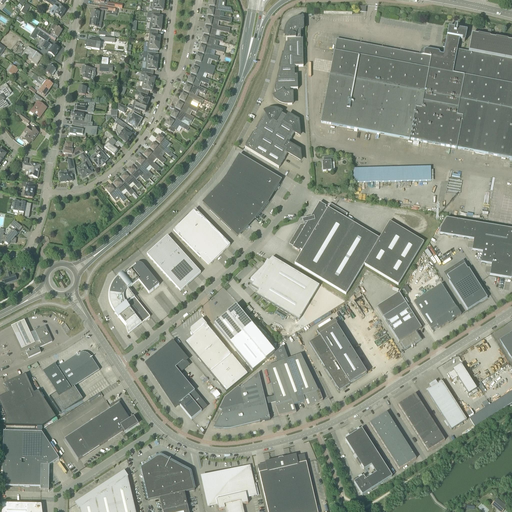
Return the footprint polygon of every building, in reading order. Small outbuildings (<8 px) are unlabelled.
[(62,5),(53,0),(46,0),(54,7),(50,13),(53,16),(54,15),(61,19),(65,12),(59,7),(60,5),(61,6),(62,5)] [(221,7),(222,1),(210,0),(208,0),(208,4),(210,4),(209,6),(208,6),(209,6),(209,9),(209,10),(220,11),(220,12),(232,14),(230,8),(221,7)] [(164,5),(164,4),(153,3),(150,3),(149,10),(152,10),(151,13),(158,14),(158,11),(163,11),(163,8),(164,8),(164,5)] [(21,13),(25,16),(30,7),(26,5),(21,13)] [(220,17),(220,12),(220,11),(209,10),(209,9),(208,9),(207,13),(208,13),(208,15),(207,15),(208,16),(207,19),(219,21),(231,24),(232,19),(220,17)] [(102,21),(103,13),(100,13),(100,12),(96,11),(96,13),(92,12),(91,20),(102,21)] [(157,17),(158,14),(151,13),(147,13),(146,19),(151,19),(150,23),(162,24),(162,23),(163,20),(162,20),(162,17),(157,17)] [(218,26),(219,21),(207,19),(206,19),(205,23),(206,23),(206,25),(205,24),(205,25),(206,25),(205,28),(217,31),(229,34),(230,29),(218,26)] [(100,29),(102,21),(91,20),(89,27),(100,29)] [(300,20),(298,20),(297,20),(295,20),(294,21),(293,22),(292,22),(291,23),(290,23),(289,24),(289,25),(288,26),(287,27),(286,28),(286,29),(286,31),(284,36),(285,35),(288,36),(286,40),(287,40),(287,44),(285,44),(275,87),(275,88),(275,89),(275,90),(275,91),(275,92),(275,93),(276,94),(276,95),(276,96),(274,97),(274,98),(275,99),(275,100),(276,100),(277,101),(278,102),(279,103),(280,103),(282,104),(283,104),(284,105),(285,105),(287,105),(292,105),(292,94),(290,94),(290,90),(298,90),(297,76),(294,76),(294,67),(303,67),(302,40),(300,40),(300,30),(302,30),(302,20),(300,20)] [(161,25),(162,24),(150,23),(152,23),(151,30),(150,30),(149,33),(156,34),(156,31),(161,31),(161,28),(162,28),(162,25),(161,25)] [(62,31),(58,28),(56,27),(56,28),(53,26),(51,29),(54,31),(52,35),(53,36),(58,39),(62,31)] [(336,40),(320,123),(511,159),(511,42),(507,41),(508,41),(495,38),(495,39),(490,38),(490,37),(478,35),(478,36),(472,35),(468,52),(457,50),(459,38),(462,39),(462,40),(462,41),(462,42),(463,42),(464,42),(465,42),(465,41),(467,31),(457,29),(457,28),(457,27),(456,27),(455,27),(454,28),(454,29),(448,28),(443,55),(440,54),(438,52),(424,49),(422,51),(421,51),(421,50),(420,55),(336,40)] [(216,36),(217,31),(205,28),(204,28),(203,32),(204,32),(204,34),(203,34),(204,34),(203,37),(203,38),(214,40),(214,41),(223,43),(224,38),(216,36)] [(39,32),(36,36),(44,41),(41,47),(43,48),(40,52),(51,60),(53,56),(54,57),(57,53),(58,53),(57,52),(58,51),(59,52),(59,51),(58,51),(59,50),(53,46),(48,43),(50,39),(39,32)] [(155,37),(156,34),(149,33),(148,43),(159,44),(159,43),(160,43),(160,40),(160,37),(155,37)] [(213,46),(214,41),(214,40),(203,38),(203,37),(202,37),(201,41),(202,41),(201,43),(200,43),(201,44),(201,47),(212,50),(224,54),(225,49),(213,46)] [(86,41),(85,45),(86,46),(86,48),(87,48),(87,49),(91,50),(91,49),(99,50),(100,43),(99,42),(99,41),(94,39),(94,40),(89,40),(89,41),(86,41)] [(159,45),(159,44),(148,43),(147,53),(153,54),(154,51),(159,51),(159,48),(160,48),(160,45),(159,45)] [(210,55),(212,50),(201,47),(199,46),(198,50),(199,51),(199,52),(198,52),(199,53),(198,56),(209,59),(209,60),(217,62),(219,57),(210,55)] [(42,57),(32,51),(27,58),(37,65),(42,57)] [(153,54),(147,53),(143,52),(143,58),(148,59),(147,63),(146,63),(157,64),(157,63),(158,63),(158,60),(158,57),(153,57),(153,54)] [(207,65),(209,60),(209,59),(198,56),(197,55),(195,59),(196,60),(196,61),(195,61),(196,62),(195,65),(194,64),(194,65),(214,72),(215,67),(207,65)] [(157,65),(157,64),(146,63),(145,70),(141,69),(141,72),(151,74),(151,70),(156,71),(157,68),(158,65),(157,65)] [(56,70),(51,67),(50,66),(47,70),(40,65),(38,68),(51,77),(56,70)] [(214,72),(194,65),(195,65),(194,68),(192,68),(193,68),(193,70),(192,70),(190,74),(191,74),(202,78),(204,73),(212,76),(214,72)] [(12,66),(8,72),(14,76),(18,70),(12,66)] [(81,71),(81,74),(81,75),(83,75),(83,79),(87,80),(90,80),(91,80),(92,73),(94,74),(94,70),(87,69),(83,68),(82,72),(81,71)] [(150,77),(151,74),(141,72),(141,73),(140,76),(144,77),(142,83),(153,85),(154,85),(155,82),(154,82),(155,79),(150,77)] [(211,81),(205,79),(202,78),(191,74),(190,77),(189,76),(189,77),(190,77),(189,79),(188,79),(187,82),(188,83),(199,87),(201,82),(209,86),(211,81)] [(49,82),(47,81),(44,79),(42,82),(33,75),(31,79),(37,83),(42,87),(43,87),(49,91),(53,85),(49,82)] [(44,97),(49,91),(43,87),(42,87),(37,83),(35,85),(39,87),(39,88),(37,91),(44,97)] [(153,86),(153,85),(142,83),(141,87),(138,87),(137,91),(140,92),(146,94),(147,91),(152,92),(152,89),(153,89),(154,86),(153,86)] [(207,90),(199,87),(188,83),(186,86),(185,85),(185,86),(186,86),(186,88),(185,87),(183,91),(184,92),(184,91),(195,96),(197,91),(205,95),(207,90)] [(4,99),(10,95),(9,94),(11,93),(6,84),(0,88),(1,89),(0,89),(0,109),(2,108),(3,110),(8,106),(5,102),(4,103),(3,101),(4,100),(4,99)] [(86,88),(84,88),(79,87),(78,95),(85,96),(85,93),(89,93),(90,89),(86,89),(86,88)] [(203,100),(195,96),(184,91),(184,92),(183,94),(182,94),(181,94),(182,95),(182,96),(181,96),(179,100),(180,100),(191,105),(193,100),(201,104),(203,100)] [(145,98),(146,94),(140,92),(136,102),(138,102),(147,106),(149,100),(145,98)] [(42,100),(42,99),(37,96),(33,101),(36,103),(30,112),(39,118),(44,112),(43,111),(46,108),(40,103),(42,100)] [(198,109),(191,105),(180,100),(178,103),(177,102),(177,103),(178,103),(177,105),(176,104),(174,108),(176,109),(186,114),(189,109),(196,113),(198,109)] [(147,106),(138,102),(136,102),(135,101),(131,111),(138,114),(139,111),(145,113),(147,106)] [(78,103),(79,103),(79,107),(75,106),(75,108),(74,108),(74,109),(75,109),(74,111),(90,114),(92,103),(78,103)] [(124,114),(127,108),(118,104),(117,111),(124,114)] [(194,118),(188,115),(186,114),(176,109),(174,111),(173,111),(174,112),(173,113),(172,113),(170,116),(171,117),(181,123),(184,118),(191,122),(194,118)] [(287,118),(280,114),(281,113),(279,112),(278,112),(277,111),(276,111),(275,111),(273,111),(272,111),(271,111),(270,111),(269,111),(267,111),(266,112),(265,113),(266,115),(265,116),(264,117),(263,117),(263,118),(262,119),(255,130),(257,131),(256,132),(255,132),(245,148),(279,169),(287,154),(298,160),(300,159),(299,152),(287,145),(294,133),(297,135),(299,134),(298,122),(288,116),(287,118)] [(87,115),(72,113),(72,115),(71,114),(71,116),(71,118),(73,118),(72,121),(73,121),(73,124),(87,127),(87,123),(86,123),(87,119),(86,119),(87,115)] [(28,125),(31,122),(21,115),(19,118),(28,125)] [(133,115),(131,117),(131,118),(132,118),(131,121),(129,120),(128,123),(133,126),(132,127),(135,129),(136,128),(138,125),(139,125),(140,124),(139,123),(141,120),(139,118),(137,116),(136,117),(133,115)] [(190,127),(184,124),(181,123),(171,117),(169,120),(168,119),(169,120),(168,122),(167,121),(165,125),(170,127),(168,130),(170,131),(171,132),(172,133),(174,130),(176,131),(179,127),(187,132),(190,127)] [(129,134),(132,130),(116,119),(116,121),(114,123),(120,127),(118,129),(116,129),(116,130),(116,131),(116,132),(116,133),(117,134),(117,135),(118,136),(119,137),(118,138),(123,141),(123,142),(125,143),(126,143),(128,141),(130,138),(129,138),(131,135),(129,134)] [(69,133),(68,135),(69,135),(75,136),(75,138),(77,138),(78,138),(86,138),(86,137),(85,137),(85,134),(91,135),(92,130),(96,131),(96,128),(85,127),(72,125),(71,129),(69,129),(69,133)] [(38,133),(34,130),(31,128),(29,126),(24,133),(27,134),(23,140),(29,145),(31,142),(32,142),(38,133)] [(119,142),(109,133),(107,137),(108,138),(105,143),(107,144),(106,145),(105,147),(104,148),(109,152),(108,153),(111,155),(111,154),(114,156),(117,151),(116,150),(119,147),(117,144),(119,142),(119,143),(119,142)] [(166,148),(169,143),(159,135),(156,139),(157,139),(156,141),(155,140),(155,141),(156,141),(154,144),(163,151),(169,157),(172,153),(166,148)] [(83,153),(80,148),(77,150),(78,151),(75,153),(72,153),(73,151),(71,151),(72,143),(65,142),(65,147),(64,147),(63,150),(64,150),(63,154),(65,155),(65,158),(72,160),(83,153)] [(159,155),(163,151),(154,144),(153,143),(150,146),(151,147),(150,148),(149,148),(150,148),(148,151),(156,159),(163,165),(166,161),(159,155)] [(98,151),(95,154),(98,157),(93,161),(98,168),(101,166),(102,167),(105,164),(105,163),(107,161),(104,157),(107,155),(98,146),(96,148),(98,151)] [(153,163),(156,159),(148,151),(147,150),(144,153),(145,154),(143,155),(142,155),(143,156),(141,158),(150,166),(156,172),(159,168),(153,163)] [(84,153),(79,155),(83,162),(84,162),(85,164),(82,165),(84,168),(82,169),(82,170),(78,172),(82,179),(92,173),(88,167),(91,165),(84,153)] [(280,180),(260,168),(241,156),(240,156),(237,161),(236,161),(227,176),(228,177),(227,178),(224,182),(262,211),(268,203),(267,203),(273,192),(274,193),(278,186),(277,185),(280,180)] [(146,170),(150,166),(141,158),(140,157),(137,160),(138,161),(137,162),(136,162),(137,163),(135,165),(134,164),(149,179),(152,176),(146,170)] [(334,163),(334,157),(323,157),(323,162),(322,162),(323,172),(326,172),(327,172),(327,171),(332,171),(331,163),(334,163)] [(29,165),(27,164),(22,164),(22,169),(21,170),(25,170),(25,169),(29,169),(28,173),(27,178),(32,178),(37,179),(40,165),(30,164),(29,165)] [(149,179),(134,164),(134,165),(132,167),(131,166),(131,167),(132,167),(130,169),(130,168),(127,171),(128,172),(136,180),(140,176),(146,183),(149,179)] [(431,167),(353,169),(353,183),(431,181),(431,167)] [(72,172),(61,173),(59,173),(59,177),(59,181),(60,181),(60,183),(72,181),(72,172)] [(142,186),(136,180),(128,172),(125,174),(124,173),(125,174),(124,175),(123,175),(120,177),(121,178),(129,187),(133,183),(138,190),(142,186)] [(134,193),(129,187),(121,178),(118,180),(117,179),(117,180),(118,180),(116,182),(116,181),(113,184),(121,193),(125,190),(131,196),(134,193)] [(246,226),(250,222),(255,217),(256,218),(262,211),(224,182),(221,186),(220,187),(219,186),(206,199),(208,200),(203,204),(203,205),(236,236),(237,237),(241,232),(242,233),(247,227),(246,226)] [(27,183),(24,197),(32,199),(34,189),(33,189),(33,184),(27,183)] [(127,200),(121,193),(113,184),(111,186),(110,186),(111,187),(109,188),(109,187),(105,190),(115,202),(120,199),(123,203),(127,200)] [(18,212),(19,212),(18,216),(23,217),(24,213),(25,213),(25,214),(29,215),(30,207),(25,207),(25,203),(21,202),(20,204),(19,203),(19,202),(15,201),(13,212),(18,213),(18,212)] [(424,243),(389,222),(379,239),(344,219),(347,214),(330,204),(324,206),(319,203),(307,224),(300,225),(289,244),(293,247),(293,248),(299,252),(300,251),(302,252),(294,264),(346,295),(364,265),(398,285),(424,243)] [(230,246),(201,216),(195,210),(189,216),(190,216),(180,226),(179,226),(173,231),(200,259),(200,258),(203,255),(212,264),(230,246)] [(511,229),(446,219),(440,229),(439,235),(473,240),(472,251),(482,253),(480,264),(491,265),(489,276),(502,278),(511,279),(511,274),(511,229)] [(15,230),(13,232),(12,231),(7,237),(3,236),(4,230),(0,229),(0,244),(2,245),(2,242),(5,242),(5,243),(8,246),(10,243),(15,244),(16,239),(14,238),(22,228),(14,221),(10,226),(15,230)] [(201,274),(168,237),(167,237),(147,255),(147,256),(180,292),(201,274)] [(267,261),(263,267),(250,280),(254,282),(251,286),(258,290),(256,295),(299,320),(319,286),(272,258),(268,262),(267,261)] [(159,285),(145,268),(143,266),(142,265),(141,264),(140,264),(139,264),(138,264),(137,264),(136,264),(135,265),(136,266),(124,276),(123,275),(118,279),(119,280),(128,290),(139,281),(149,294),(159,285)] [(487,299),(468,269),(467,270),(464,265),(446,276),(450,281),(449,282),(467,311),(487,299)] [(7,278),(3,279),(5,284),(16,280),(14,275),(11,276),(7,278)] [(150,317),(128,290),(119,280),(118,279),(117,281),(115,283),(114,285),(112,287),(111,289),(110,291),(110,294),(110,297),(109,299),(110,302),(110,304),(111,306),(111,308),(112,309),(112,310),(113,311),(114,313),(114,314),(118,318),(119,317),(127,327),(126,328),(128,335),(150,317)] [(439,329),(447,324),(448,325),(453,321),(452,320),(461,315),(456,309),(441,285),(413,302),(431,330),(437,326),(439,329)] [(388,300),(376,308),(399,343),(400,343),(405,350),(411,346),(412,348),(412,347),(414,346),(415,346),(414,345),(421,341),(415,333),(421,329),(421,328),(421,329),(399,294),(388,300)] [(236,306),(213,324),(229,344),(252,325),(236,306)] [(24,319),(11,325),(21,348),(39,340),(35,331),(34,330),(30,332),(24,319)] [(192,337),(185,343),(226,393),(248,375),(246,373),(202,320),(191,329),(191,330),(190,331),(190,332),(191,333),(190,334),(192,337)] [(309,344),(337,389),(336,389),(338,392),(367,374),(333,321),(336,326),(319,336),(317,332),(316,332),(320,337),(309,344)] [(39,348),(52,342),(52,341),(46,327),(45,327),(44,327),(35,331),(39,340),(41,344),(34,348),(35,350),(26,354),(27,356),(28,359),(41,353),(40,351),(39,348)] [(511,360),(511,332),(499,341),(511,360)] [(151,367),(151,368),(151,369),(151,370),(151,371),(152,372),(152,373),(153,373),(153,374),(159,381),(162,385),(178,372),(175,368),(185,360),(175,348),(172,344),(154,359),(154,360),(153,360),(153,361),(152,361),(152,362),(151,363),(151,364),(151,365),(151,366),(151,367)] [(42,372),(56,393),(49,397),(61,415),(83,400),(74,387),(99,371),(91,358),(92,358),(92,357),(91,358),(90,356),(88,354),(85,353),(82,353),(79,354),(77,355),(77,354),(76,354),(77,355),(57,368),(55,364),(42,372)] [(300,355),(289,360),(303,397),(305,402),(307,409),(322,401),(319,391),(318,392),(300,355)] [(303,397),(289,360),(278,364),(292,401),(291,401),(293,406),(305,402),(303,397)] [(292,401),(278,364),(266,368),(276,407),(275,407),(279,417),(296,413),(293,406),(291,401),(292,401)] [(476,390),(461,365),(456,368),(457,369),(447,376),(452,382),(458,378),(468,395),(476,390)] [(162,385),(161,387),(164,390),(170,398),(168,399),(174,408),(177,406),(179,405),(191,420),(195,417),(202,412),(195,404),(201,399),(180,374),(178,372),(162,385)] [(222,410),(214,428),(220,428),(225,428),(231,428),(236,428),(248,425),(259,422),(260,423),(270,420),(266,405),(265,399),(258,373),(239,389),(238,387),(225,398),(220,408),(220,409),(222,410)] [(25,400),(34,393),(26,375),(5,384),(9,393),(0,397),(0,404),(6,417),(5,426),(42,427),(25,400)] [(466,421),(442,382),(438,385),(435,381),(429,386),(431,389),(427,392),(451,430),(466,421)] [(38,391),(34,393),(25,400),(42,427),(56,418),(38,391)] [(415,394),(407,400),(412,408),(420,403),(415,394)] [(78,461),(122,431),(124,430),(124,429),(125,428),(126,429),(134,424),(134,423),(135,422),(133,419),(130,421),(129,419),(130,418),(128,417),(127,417),(126,414),(128,413),(119,400),(109,407),(111,410),(64,440),(78,461)] [(412,408),(407,400),(398,405),(404,414),(412,408)] [(424,409),(421,403),(420,403),(412,408),(412,409),(416,414),(424,409)] [(416,414),(412,409),(412,408),(404,414),(407,420),(416,414)] [(428,415),(425,409),(424,409),(416,414),(416,415),(420,420),(428,415)] [(386,413),(378,418),(383,427),(392,421),(386,413)] [(420,420),(416,415),(416,414),(407,420),(411,426),(420,420)] [(423,425),(431,419),(428,415),(420,420),(423,425)] [(383,427),(378,418),(369,423),(375,432),(383,427)] [(425,429),(434,424),(431,419),(423,425),(425,429)] [(414,430),(423,425),(420,420),(411,426),(414,430)] [(396,427),(392,422),(392,421),(383,427),(387,433),(396,427)] [(428,434),(437,429),(434,424),(425,429),(428,434)] [(417,435),(425,429),(423,425),(414,430),(417,435)] [(387,433),(383,427),(375,432),(379,438),(387,433)] [(399,433),(396,428),(396,427),(387,433),(391,438),(399,433)] [(355,431),(352,433),(352,434),(362,449),(371,444),(361,429),(360,430),(356,433),(355,431)] [(420,439),(428,434),(425,429),(417,435),(420,439)] [(441,435),(437,429),(428,434),(429,435),(432,440),(441,435)] [(40,487),(40,491),(49,491),(49,466),(59,459),(42,433),(3,432),(2,486),(40,487)] [(391,438),(387,433),(379,438),(382,444),(391,438)] [(394,443),(402,438),(399,433),(391,438),(394,443)] [(362,449),(352,434),(349,435),(350,437),(345,440),(354,455),(362,449)] [(432,440),(429,435),(428,434),(420,439),(424,445),(432,440)] [(445,441),(441,435),(432,440),(433,440),(436,446),(445,441)] [(385,448),(394,443),(391,438),(382,444),(385,448)] [(397,448),(405,442),(402,438),(394,443),(397,448)] [(436,446),(433,440),(432,440),(424,445),(428,451),(436,446)] [(400,452),(408,447),(405,442),(397,448),(400,452)] [(388,453),(397,448),(394,443),(385,448),(388,453)] [(358,463),(376,452),(371,444),(362,449),(354,455),(357,459),(356,460),(358,463)] [(412,453),(408,447),(400,452),(404,458),(412,453)] [(391,458),(400,452),(397,448),(388,453),(391,458)] [(371,466),(381,460),(376,452),(358,463),(360,466),(361,465),(364,470),(371,466)] [(404,458),(400,452),(391,458),(395,464),(404,458)] [(416,459),(412,453),(404,458),(407,464),(416,459)] [(194,490),(191,477),(190,473),(181,468),(181,467),(179,466),(178,466),(169,462),(171,458),(169,461),(163,458),(161,457),(159,457),(158,458),(156,458),(149,463),(149,462),(146,464),(147,465),(141,469),(148,501),(147,501),(148,501),(159,499),(162,511),(188,511),(184,493),(194,490)] [(317,511),(306,462),(297,464),(296,457),(266,463),(267,471),(259,473),(267,511),(317,511)] [(407,464),(404,458),(395,464),(399,470),(407,464)] [(392,477),(381,460),(371,466),(374,471),(379,467),(381,470),(378,472),(384,482),(392,477)] [(209,476),(202,483),(208,506),(217,504),(219,510),(224,509),(225,511),(243,511),(242,505),(248,504),(246,497),(256,495),(249,467),(209,476)] [(384,482),(378,472),(374,475),(368,478),(372,483),(368,485),(371,490),(384,482)] [(135,511),(127,478),(124,473),(104,486),(104,485),(102,487),(102,488),(98,491),(98,490),(95,491),(95,492),(76,504),(79,510),(79,511),(135,511)] [(371,490),(368,485),(364,479),(365,479),(363,477),(358,480),(357,479),(353,481),(354,483),(362,496),(371,490)] [(502,511),(507,507),(505,505),(497,498),(492,505),(500,511),(502,511)]
